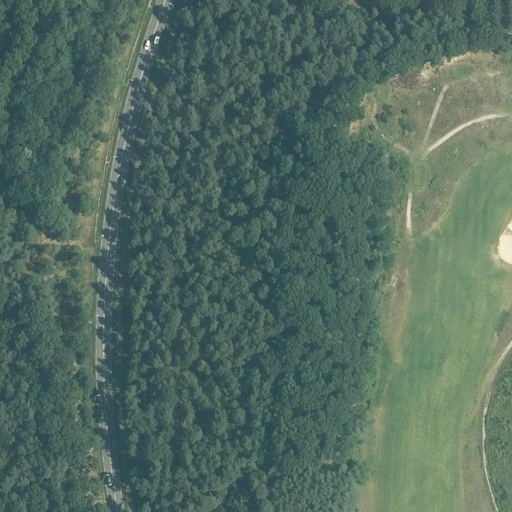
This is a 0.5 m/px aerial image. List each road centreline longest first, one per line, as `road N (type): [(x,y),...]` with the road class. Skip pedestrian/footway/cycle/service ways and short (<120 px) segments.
road 1 (track): [(511,31),(456,35),(380,64),(342,91),(316,127),(285,208),(267,511)]
road 2 (primary): [(116,511),(103,388),(106,251),(126,129),(164,0)]
road 3 (track): [(497,511),(483,416),(511,342)]
